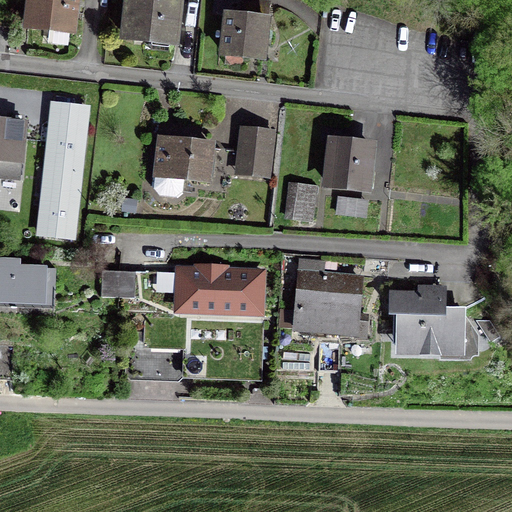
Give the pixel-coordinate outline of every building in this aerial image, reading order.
[(70,32),(74,0),(28,0),(26,27),(70,32)] [(172,44),(177,4),(164,2),(164,0),(127,0),(123,39),(150,42),(149,51),(167,53),(168,44),(172,44)] [(265,21),(241,19),(242,0),(211,0),(210,16),(225,18),(221,54),(261,59),(263,39),(269,40),(270,33),(264,33),(265,21)] [(92,107),(51,103),(35,238),(76,243),(92,107)] [(21,124),(0,121),(0,158),(16,160),(16,164),(18,164),(21,124)] [(271,133),(241,130),(238,160),(267,163),(271,133)] [(205,182),(209,146),(158,140),(152,190),(158,197),(174,199),(181,193),(182,180),(205,182)] [(366,189),(370,148),(330,144),(325,185),(366,189)] [(310,222),(314,188),(289,185),(285,219),(310,222)] [(336,202),(334,220),(359,222),(361,205),(336,202)] [(17,263),(0,262),(0,301),(52,304),(54,270),(17,269),(17,263)] [(181,275),(179,309),(255,312),(257,278),(220,276),(220,270),(199,270),(199,276),(181,275)] [(99,299),(116,299),(117,273),(100,272),(99,299)] [(116,299),(133,300),(134,273),(117,273),(116,299)] [(365,318),(355,317),(358,280),(299,275),(294,332),(363,338),(365,318)] [(440,297),(392,295),(392,314),(399,314),(399,346),(420,346),(420,353),(440,354),(440,347),(460,347),(460,312),(440,312),(440,297)] [(492,342),(501,335),(489,320),(476,320),(492,342)] [(227,325),(125,321),(123,376),(148,377),(153,372),(183,373),(183,378),(258,381),(260,322),(227,321),(227,325)] [(317,373),(338,374),(339,344),(317,343),(317,373)] [(12,347),(0,346),(0,381),(11,382),(12,347)]
